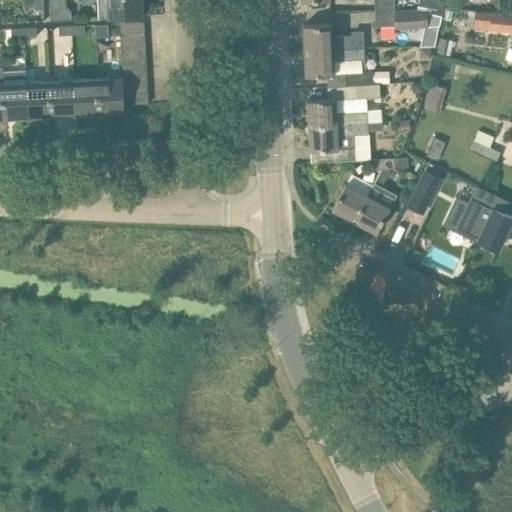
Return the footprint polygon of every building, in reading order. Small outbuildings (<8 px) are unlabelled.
[(44,9),(43,0),(34,0),(35,10),(44,9)] [(59,0),(50,0),(51,9),(60,8),(59,0)] [(143,15),(142,0),(98,0),(99,17),(143,15)] [(374,0),(375,11),(395,9),(394,0),(374,0)] [(419,0),(418,7),(428,10),(440,14),(443,2),(430,0),(419,0)] [(418,7),(395,9),(396,24),(396,28),(428,25),(428,10),(418,7)] [(396,24),(395,9),(375,11),(376,26),(396,24)] [(511,29),(511,12),(476,10),(475,26),(511,29)] [(120,23),(121,34),(145,33),(144,21),(120,23)] [(305,50),(365,47),(364,30),(351,30),(352,34),(331,35),(331,23),(304,24),(305,50)] [(85,24),(72,25),(72,34),(85,33),(85,24)] [(72,34),(72,25),(59,25),(60,35),(72,34)] [(24,37),(24,27),(11,28),(12,37),(24,37)] [(37,27),(24,27),(24,37),(37,36),(37,27)] [(146,45),(145,33),(121,34),(121,46),(146,45)] [(121,46),(122,58),(146,56),(146,45),(121,46)] [(366,63),(365,47),(305,50),(306,75),(333,74),(351,73),(351,71),(364,70),(363,63),(366,63)] [(122,58),(122,69),(147,68),(146,56),(122,58)] [(122,69),(123,76),(123,81),(147,80),(147,68),(122,69)] [(5,117),(29,116),(27,81),(26,81),(25,70),(2,71),(5,117)] [(351,71),(351,73),(352,84),(373,83),(372,70),(364,70),(351,71)] [(123,76),(99,78),(101,112),(125,111),(125,104),(124,93),(123,81),(123,76)] [(101,112),(99,78),(75,79),(77,113),(101,112)] [(77,113),(75,79),(51,80),(53,114),(77,113)] [(53,114),(51,80),(27,81),(29,116),(53,114)] [(147,80),(123,81),(124,93),(148,91),(147,80)] [(373,83),(352,84),(353,98),(367,97),(381,96),(380,82),(373,83)] [(428,96),(443,100),(447,88),(431,83),(428,96)] [(148,91),(124,93),(125,104),(149,103),(148,91)] [(440,112),(443,100),(428,96),(424,108),(440,112)] [(368,122),(378,121),(383,121),(382,108),(368,109),(367,97),(353,98),(337,99),(337,98),(308,99),(309,124),(368,122)] [(329,161),(351,160),(355,159),(353,134),(369,133),(368,122),(309,124),(310,150),(328,149),(329,161)] [(472,147),(486,152),(492,137),(478,132),(472,147)] [(438,160),(446,141),(434,136),(426,155),(438,160)] [(395,157),(381,158),(382,168),(383,168),(390,168),(395,167),(395,166),(395,157)] [(408,157),(395,157),(395,166),(408,166),(408,157)] [(382,168),(381,158),(369,158),(369,169),(382,168)] [(383,168),(374,182),(382,186),(390,171),(390,168),(383,168)] [(332,208),(354,219),(368,195),(367,194),(373,184),(352,173),(347,184),(346,183),(332,208)] [(421,176),(407,205),(422,212),(437,183),(421,176)] [(368,195),(354,219),(377,231),(390,206),(368,195)] [(430,200),(427,207),(418,224),(453,243),(462,226),(471,230),(470,234),(479,239),(498,249),(511,220),(511,215),(496,208),(494,206),(486,221),(477,217),(473,226),(464,222),(466,218),(430,200)]
